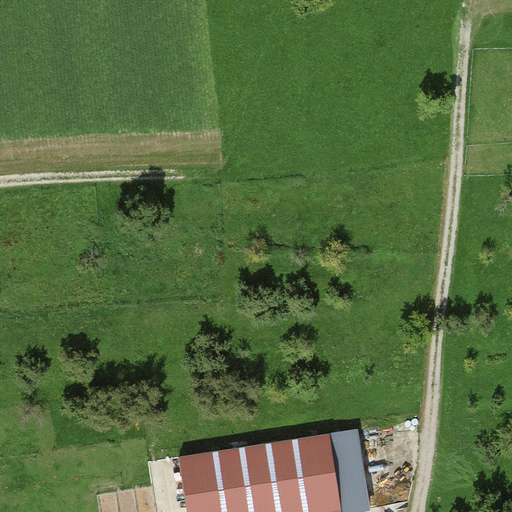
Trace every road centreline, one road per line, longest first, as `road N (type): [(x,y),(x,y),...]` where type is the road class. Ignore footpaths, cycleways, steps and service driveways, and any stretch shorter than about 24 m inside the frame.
road 1 (track): [(418,511),(468,0)]
road 2 (track): [(456,144),(193,174),(0,182)]
